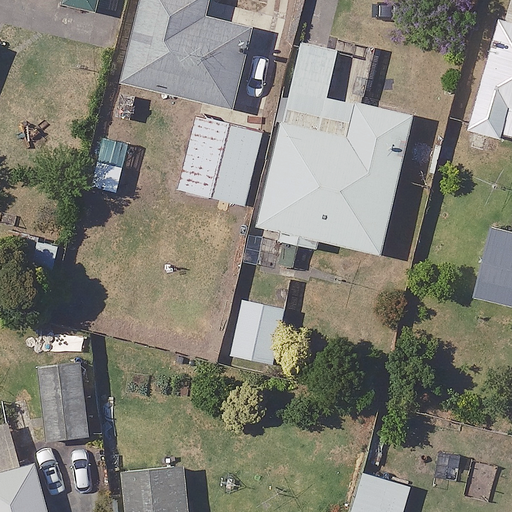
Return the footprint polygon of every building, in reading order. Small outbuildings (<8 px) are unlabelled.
[(206,0),(137,0),(119,76),(234,103),(253,21),(205,10),(206,0)] [(511,18),(493,14),(466,121),(511,132),(511,18)] [(338,45),(300,37),(256,230),(315,243),(318,234),(379,248),(412,108),(328,89),(338,45)] [(262,125),(198,109),(180,183),(244,199),(262,125)] [(511,228),(490,223),(474,289),(511,299),(511,228)] [(68,241),(29,232),(21,262),(61,271),(68,241)] [(285,303),(242,294),(230,350),(273,359),(285,303)] [(97,429),(80,352),(35,362),(51,438),(97,429)] [(21,462),(10,416),(0,418),(0,511),(44,511),(32,460),(21,462)] [(183,445),(126,449),(129,511),(180,511),(181,511),(187,510),(183,445)]
